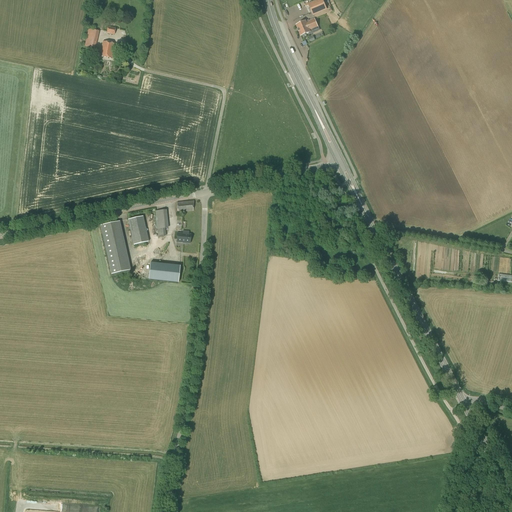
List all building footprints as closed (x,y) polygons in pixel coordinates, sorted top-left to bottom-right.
[(313,15),(313,14),(326,8),(322,0),(318,0),(308,4),(309,6),(313,15)] [(318,28),(314,19),(306,22),(306,21),(296,26),(301,37),(301,36),(309,33),(310,35),(315,33),(315,31),(319,29),(318,27),(318,28)] [(114,35),(116,28),(108,27),(106,33),(114,35)] [(95,49),(99,31),(89,29),(84,46),(95,49)] [(112,58),(115,44),(103,42),(100,56),(112,58)] [(177,212),(192,211),(193,201),(177,203),(177,212)] [(158,237),(166,236),(165,229),(168,228),(166,210),(155,211),(158,237)] [(133,246),(148,242),(143,217),(128,220),(133,246)] [(111,275),(130,270),(119,222),(100,226),(111,275)] [(182,233),(177,233),(176,243),(183,243),(183,244),(186,244),(186,243),(190,244),(191,234),(189,234),(189,231),(182,231),(182,233)] [(148,280),(178,283),(180,266),(150,263),(148,280)]
